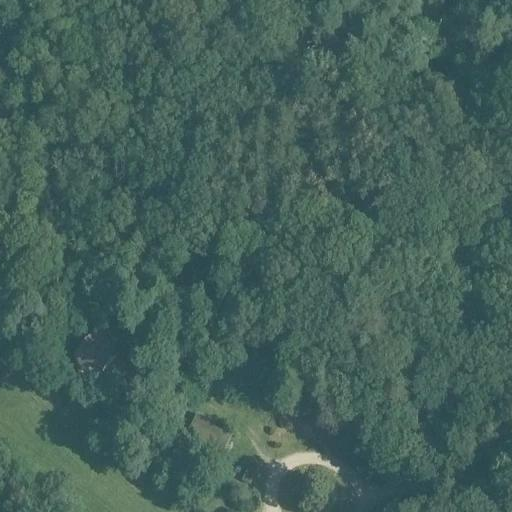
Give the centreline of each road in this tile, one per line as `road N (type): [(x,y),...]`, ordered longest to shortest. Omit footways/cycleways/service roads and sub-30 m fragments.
road 1 (track): [(511,188),(29,289),(0,334)]
road 2 (track): [(511,187),(332,402),(283,477),(228,511)]
road 3 (track): [(383,504),(511,489)]
